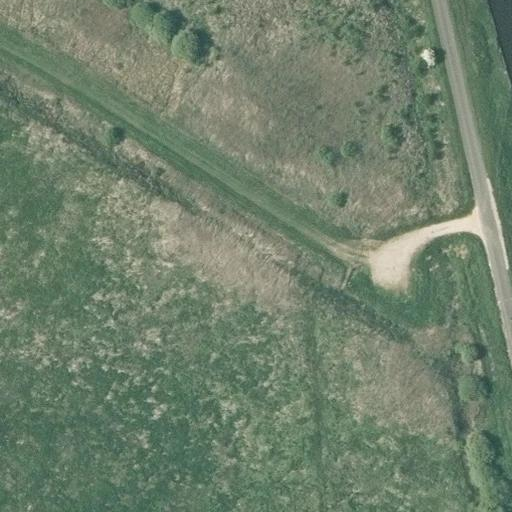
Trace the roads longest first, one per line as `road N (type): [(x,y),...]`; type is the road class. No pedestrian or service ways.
road 1 (track): [(354,259),(0,49)]
road 2 (unclassified): [(511,328),(437,0)]
